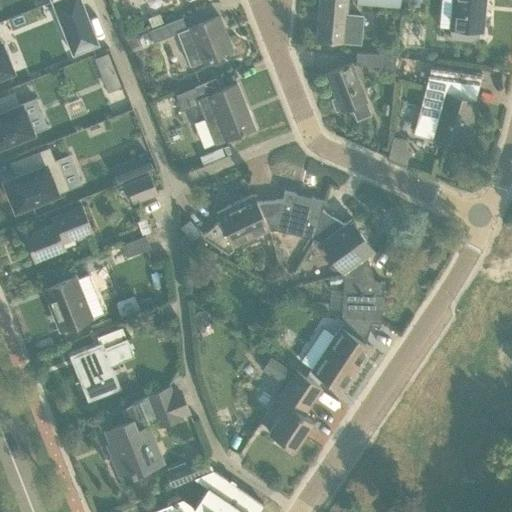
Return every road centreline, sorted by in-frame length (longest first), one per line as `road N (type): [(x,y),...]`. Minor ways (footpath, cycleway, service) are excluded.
road 1 (residential): [(303,511),(489,221)]
road 2 (residential): [(489,221),(318,143),(278,49)]
